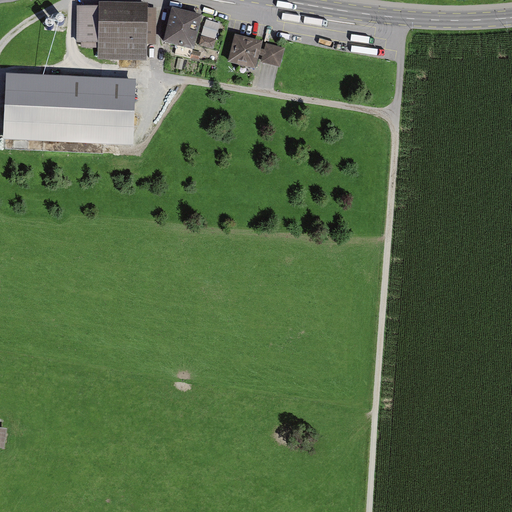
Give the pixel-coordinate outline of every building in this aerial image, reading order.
[(98,1),(98,6),(98,47),(98,59),(147,60),(148,44),(156,44),(157,8),(148,7),(148,3),(98,1)] [(98,47),(98,6),(78,6),(78,42),(81,42),(81,47),(98,47)] [(194,49),(203,14),(172,7),(164,41),(194,49)] [(263,41),(235,34),(228,62),(256,69),(260,55),(261,49),(263,41)] [(216,40),(201,36),(199,46),(214,49),(216,40)] [(265,50),(261,49),(260,55),(263,56),(262,62),(281,67),(285,48),(266,43),(265,50)] [(201,53),(193,51),(191,58),(200,60),(201,53)] [(136,78),(6,72),(3,139),(133,144),(136,78)]
